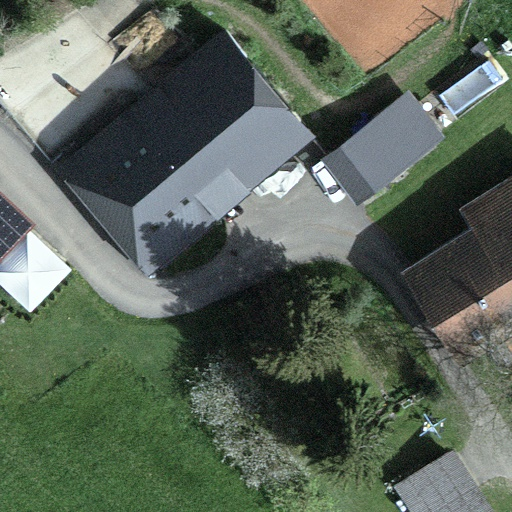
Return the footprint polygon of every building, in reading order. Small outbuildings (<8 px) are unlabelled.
[(225,27),(70,158),(157,261),(218,210),(197,184),(223,161),(242,183),(309,127),(225,27)] [(408,156),(376,117),(328,155),(359,195),(408,156)] [(511,178),(475,203),(484,218),(413,262),(462,340),(511,308),(511,178)] [(0,204),(0,249),(22,226),(0,204)] [(489,511),(450,451),(398,484),(416,511),(489,511)]
